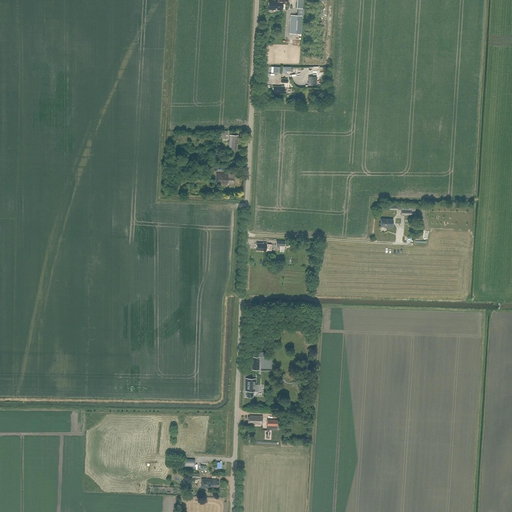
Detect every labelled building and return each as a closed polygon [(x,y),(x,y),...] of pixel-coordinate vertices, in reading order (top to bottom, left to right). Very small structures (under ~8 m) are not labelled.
[(287,4),(287,0),(277,0),(277,2),(269,1),(268,9),(282,10),(282,3),(287,4)] [(302,16),(291,15),(290,34),(301,35),(302,16)] [(316,85),(316,77),(308,76),(308,85),(316,85)] [(284,94),(284,87),(287,87),(287,79),(281,79),(281,82),(281,87),(273,86),(273,93),(284,94)] [(236,144),(237,144),(238,135),(229,135),(228,149),(236,150),(236,144)] [(234,174),(229,174),(230,173),(228,173),(228,174),(216,173),(215,184),(227,185),(227,183),(233,184),(234,174)] [(387,205),(387,210),(400,210),(400,215),(415,216),(415,206),(387,205)] [(392,228),(393,219),(381,219),(380,227),(388,227),(388,228),(392,228)] [(271,244),(266,244),(266,243),(263,243),(263,244),(256,243),(256,250),(262,250),(262,251),(266,251),(271,251),(271,244)] [(258,384),(256,384),(256,379),(245,379),(245,391),(247,391),(246,397),(252,397),(252,396),(253,396),(253,391),(258,391),(258,384)] [(257,424),(262,425),(262,416),(249,416),(250,417),(248,417),(247,423),(253,423),(253,424),(257,424)] [(194,468),(194,460),(184,459),(184,467),(194,468)] [(212,487),(218,487),(218,481),(216,481),(216,479),(201,479),(201,488),(209,488),(209,487),(212,487)]
